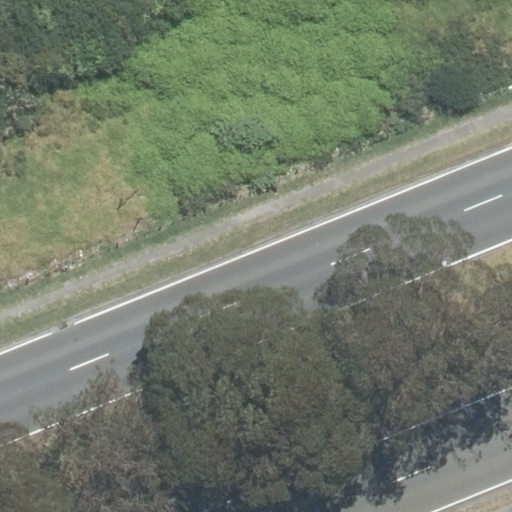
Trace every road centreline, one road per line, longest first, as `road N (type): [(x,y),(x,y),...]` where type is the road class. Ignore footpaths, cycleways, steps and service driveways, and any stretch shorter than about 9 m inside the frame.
road 1 (primary): [(0,405),(511,210)]
road 2 (primary): [(511,438),(321,511)]
